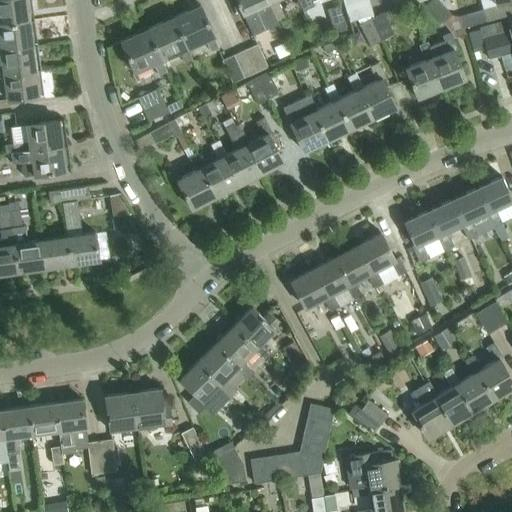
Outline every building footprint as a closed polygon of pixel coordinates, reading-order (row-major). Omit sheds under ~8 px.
[(0,0),(0,23),(31,20),(28,0),(0,0)] [(264,1),(263,0),(236,0),(243,14),(244,14),(252,33),(273,23),(264,3),(264,1)] [(278,0),(263,0),(264,1),(264,3),(273,23),(286,18),(278,0)] [(297,0),(302,11),(314,6),(312,1),(314,0),(297,0)] [(343,0),(346,9),(370,2),(369,0),(343,0)] [(437,0),(430,0),(426,4),(443,22),(451,15),(437,0)] [(370,2),(346,9),(349,20),(374,13),(370,2)] [(169,17),(183,49),(201,41),(206,52),(214,48),(209,38),(210,38),(195,5),(169,17)] [(339,5),(327,8),(334,32),(347,29),(339,5)] [(464,27),(486,21),(482,9),(460,15),(464,27)] [(369,19),(378,42),(394,34),(383,12),(369,19)] [(169,17),(143,29),(157,60),(175,52),(181,64),(188,60),(183,49),(169,17)] [(370,46),(378,42),(369,19),(359,23),(370,46)] [(0,49),(34,45),(31,20),(0,23),(0,49)] [(508,31),(504,32),(501,22),(480,28),(489,59),(511,52),(511,25),(507,27),(508,31)] [(162,72),(157,60),(143,29),(116,41),(131,73),(149,64),(154,76),(162,72)] [(439,36),(442,42),(427,47),(431,57),(428,58),(439,88),(464,78),(452,49),(454,48),(448,32),(439,36)] [(335,39),(322,45),(326,52),(338,46),(335,39)] [(415,98),(439,88),(428,58),(431,57),(427,47),(425,42),(421,43),(416,45),(422,61),(403,68),(415,98)] [(241,51),(251,73),(268,66),(257,43),(241,51)] [(0,49),(0,74),(38,69),(34,45),(0,49)] [(251,73),(241,51),(222,59),(232,82),(251,73)] [(304,56),(292,61),(296,71),(308,67),(304,56)] [(357,90),(370,119),(394,107),(380,79),(383,78),(376,62),(367,66),(375,81),(360,89),(357,90)] [(41,94),(38,69),(0,74),(3,100),(41,94)] [(269,71),(254,78),(265,100),(280,92),(269,71)] [(351,92),(337,99),(333,101),(348,130),(370,119),(357,90),(360,89),(352,73),(344,77),(351,92)] [(258,103),(265,100),(254,78),(247,82),(258,103)] [(329,103),(314,110),(311,112),(325,141),(348,130),(333,101),(337,99),(330,85),(322,88),(329,103)] [(159,88),(138,97),(148,121),(182,106),(180,100),(167,106),(159,88)] [(301,152),(325,141),(311,112),(314,110),(307,95),(298,100),(305,115),(287,123),(301,152)] [(206,104),(198,108),(203,118),(211,114),(206,104)] [(178,117),(184,127),(191,123),(186,113),(178,117)] [(281,162),(272,146),(276,145),(262,117),(253,122),(260,136),(248,142),(238,121),(235,123),(233,119),(229,120),(235,131),(238,130),(245,144),(242,146),(257,174),(281,162)] [(25,140),(11,142),(12,152),(64,145),(60,118),(23,123),(25,140)] [(172,120),(146,133),(151,143),(169,135),(171,138),(179,134),(172,120)] [(237,148),(223,155),(220,156),(235,185),(257,174),(242,146),(245,144),(238,130),(235,131),(229,120),(225,123),(230,133),(237,148)] [(215,159),(201,167),(197,168),(212,197),(235,185),(220,156),(223,155),(215,141),(208,145),(215,159)] [(67,170),(64,145),(12,152),(10,152),(11,163),(21,162),(23,176),(67,170)] [(189,209),(212,197),(197,168),(201,167),(193,153),(185,157),(193,171),(175,180),(189,209)] [(500,177),(475,188),(486,212),(483,213),(490,229),(500,224),(493,209),(511,201),(500,177)] [(65,235),(69,263),(97,259),(92,231),(82,233),(77,199),(90,197),(88,185),(59,189),(60,202),(62,202),(67,235),(65,235)] [(475,188),(451,199),(462,224),(461,224),(460,225),(466,240),(476,236),(490,229),(483,213),(486,212),(475,188)] [(48,191),(50,203),(60,202),(59,189),(48,191)] [(115,195),(109,196),(113,218),(129,215),(115,195)] [(451,199),(426,210),(441,242),(439,243),(443,251),(446,249),(454,246),(447,230),(460,225),(461,224),(462,224),(451,199)] [(38,239),(26,241),(24,225),(22,225),(20,209),(9,211),(11,227),(13,243),(12,243),(17,271),(43,267),(38,239)] [(403,221),(402,222),(413,245),(410,246),(418,262),(427,258),(443,251),(439,243),(441,242),(426,210),(403,221)] [(500,225),(493,228),(499,241),(506,238),(500,225)] [(0,273),(17,271),(12,243),(13,243),(11,227),(0,229),(2,239),(0,239),(0,273)] [(395,277),(403,273),(396,259),(393,260),(378,234),(356,245),(371,273),(376,271),(388,264),(395,277)] [(65,235),(38,239),(43,267),(69,263),(65,235)] [(356,245),(333,257),(348,285),(353,283),(366,276),(373,289),(383,284),(376,271),(371,273),(356,245)] [(464,256),(454,260),(462,279),(472,275),(464,256)] [(333,257),(311,269),(326,297),(330,295),(344,288),(350,301),(359,296),(353,283),(348,285),(333,257)] [(326,297),(311,269),(289,281),(303,309),(322,299),(329,312),(337,308),(330,295),(326,297)] [(420,283),(430,306),(442,301),(432,277),(420,283)] [(496,301),(483,309),(495,329),(508,320),(496,301)] [(269,353),(258,342),(278,321),(266,310),(261,316),(249,305),(231,324),(254,347),(251,350),(262,360),(269,353)] [(488,333),(495,329),(483,309),(475,313),(488,333)] [(424,313),(410,321),(417,335),(432,328),(424,313)] [(231,324),(213,341),(237,364),(233,368),(244,379),(252,372),(240,360),(251,350),(254,347),(231,324)] [(449,327),(433,336),(442,350),(458,341),(449,327)] [(379,335),(390,354),(400,348),(390,329),(379,335)] [(415,347),(420,357),(433,350),(427,340),(415,347)] [(213,341),(195,359),(219,383),(216,386),(226,396),(227,396),(234,389),(223,378),(233,368),(237,364),(213,341)] [(293,341),(282,347),(293,369),(304,363),(293,341)] [(492,361),(478,369),(474,372),(491,399),(511,386),(511,384),(497,360),(501,358),(491,343),(483,347),(492,361)] [(380,351),(366,358),(371,368),(385,361),(380,351)] [(469,412),(491,399),(474,372),(478,369),(470,356),(462,360),(470,374),(456,382),(453,384),(469,412)] [(219,383),(195,359),(177,377),(199,399),(197,402),(209,414),(217,407),(216,406),(226,396),(216,386),(219,383)] [(447,425),(469,412),(453,384),(456,382),(448,369),(441,373),(449,386),(435,395),(430,397),(447,425)] [(426,381),(418,386),(411,390),(416,397),(423,393),(427,400),(409,411),(425,439),(447,425),(430,397),(435,395),(426,381)] [(158,388),(131,391),(136,427),(169,423),(166,400),(160,401),(158,388)] [(108,431),(135,427),(136,427),(131,391),(103,395),(107,423),(108,431)] [(52,402),(56,430),(58,429),(61,446),(62,453),(75,451),(75,448),(87,446),(91,474),(104,472),(100,440),(86,442),(84,426),(83,426),(79,398),(52,402)] [(353,405),(379,425),(387,414),(368,400),(361,409),(354,404),(353,405)] [(30,433),(56,430),(52,402),(25,406),(30,433)] [(307,416),(331,421),(334,408),(311,403),(307,416)] [(379,425),(353,405),(347,413),(374,432),(379,425)] [(25,406),(0,409),(0,415),(3,437),(5,452),(6,452),(4,437),(30,433),(25,406)] [(331,421),(307,416),(305,428),(328,433),(331,421)] [(181,433),(195,461),(207,455),(193,427),(181,433)] [(302,440),(326,446),(328,433),(305,428),(302,440)] [(100,440),(104,472),(117,470),(113,439),(100,440)] [(299,451),(320,472),(326,446),(302,440),(299,451)] [(208,452),(223,484),(245,480),(242,465),(231,442),(208,452)] [(62,453),(61,446),(51,447),(53,465),(63,463),(62,453)] [(290,477),(307,475),(320,473),(320,472),(299,451),(286,453),(290,477)] [(393,458),(377,461),(376,451),(343,457),(348,489),(349,489),(365,486),(365,489),(397,483),(393,458)] [(20,469),(17,452),(7,453),(9,470),(20,469)] [(273,455),(277,479),(278,479),(290,477),(286,453),(273,455)] [(265,481),(266,481),(277,479),(273,455),(261,457),(265,481)] [(265,481),(261,457),(250,458),(254,482),(265,481)] [(320,473),(307,475),(313,511),(326,511),(320,473)] [(104,476),(94,477),(96,490),(106,489),(104,476)] [(384,511),(402,509),(397,483),(365,489),(365,486),(349,489),(350,497),(366,495),(369,510),(369,511),(384,511)] [(140,486),(128,488),(130,504),(143,502),(140,486)] [(334,495),(324,496),(326,511),(337,510),(334,495)] [(67,511),(68,511),(67,506),(66,501),(55,503),(56,511),(67,511)]
